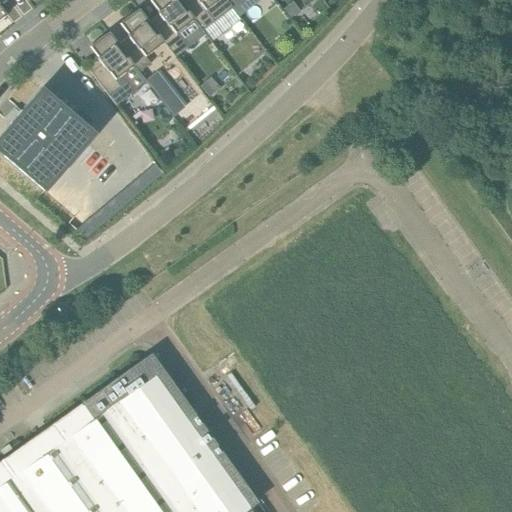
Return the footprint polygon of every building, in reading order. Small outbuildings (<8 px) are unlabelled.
[(192,18),(181,3),(178,0),(150,0),(149,1),(157,12),(156,12),(161,19),(151,26),(163,43),(175,58),(187,48),(174,31),(192,18)] [(232,7),(229,3),(226,0),(185,0),(181,3),(192,18),(202,30),(232,7)] [(293,2),(284,9),(290,18),(299,11),(293,2)] [(163,43),(151,26),(138,10),(124,20),(123,19),(122,20),(132,33),(128,36),(127,35),(126,36),(131,42),(121,49),(133,66),(138,73),(150,64),(145,57),(163,43)] [(133,66),(121,49),(108,33),(94,44),(93,43),(92,44),(92,45),(89,47),(97,58),(96,59),(101,65),(91,73),(116,106),(136,90),(123,74),(133,66)] [(219,88),(210,78),(200,87),(209,97),(219,88)] [(35,91),(0,132),(0,168),(36,199),(90,136),(35,91)] [(172,92),(162,101),(173,116),(184,108),(172,92)] [(201,136),(224,115),(217,107),(193,129),(201,136)] [(162,174),(153,165),(146,170),(155,180),(162,174)] [(155,180),(146,170),(140,175),(149,186),(155,180)] [(149,186),(140,175),(134,181),(143,191),(149,186)] [(143,191),(134,181),(127,186),(136,196),(143,191)] [(136,196),(127,186),(121,192),(130,202),(136,196)] [(124,207),(130,202),(121,192),(115,197),(120,202),(124,207)] [(119,207),(112,199),(105,205),(112,213),(119,207)] [(112,213),(105,205),(98,211),(105,219),(112,213)] [(105,219),(98,211),(91,217),(98,225),(105,219)] [(98,225),(91,217),(85,223),(92,231),(98,225)] [(92,231),(85,223),(78,229),(85,237),(92,231)] [(85,237),(78,229),(71,235),(78,243),(85,237)] [(0,511),(262,511),(150,355),(0,462),(0,511)]
